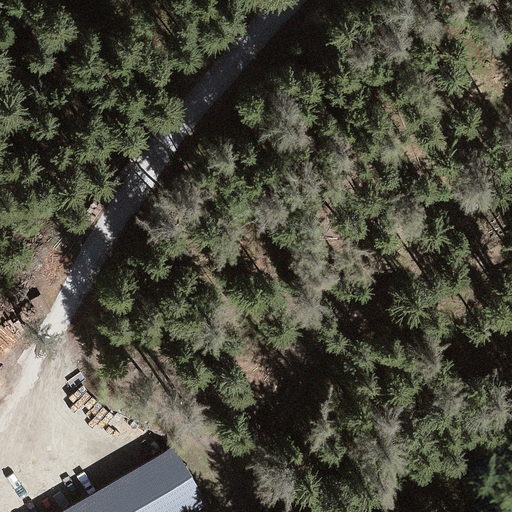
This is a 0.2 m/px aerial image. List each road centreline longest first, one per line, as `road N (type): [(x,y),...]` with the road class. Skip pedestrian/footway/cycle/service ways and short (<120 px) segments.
road 1 (track): [(0,428),(163,144),(289,0)]
road 2 (track): [(226,511),(231,462),(245,432),(333,338),(511,250)]
